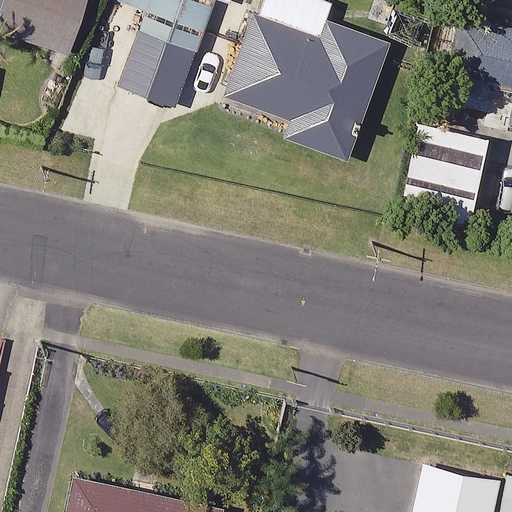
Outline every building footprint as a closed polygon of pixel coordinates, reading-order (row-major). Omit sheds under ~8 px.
[(0,0),(0,34),(71,57),(89,0),(0,0)] [(124,0),(206,29),(216,0),(124,0)] [(325,35),(258,10),(228,94),(296,119),(290,136),(351,158),(394,41),(332,18),(325,35)] [(511,126),(511,26),(463,16),(451,70),(511,83),(511,122),(511,126)] [(473,222),(493,137),(425,122),(406,206),(473,222)] [(414,511),(498,511),(506,476),(426,459),(414,511)] [(228,511),(229,508),(79,476),(71,511),(228,511)]
